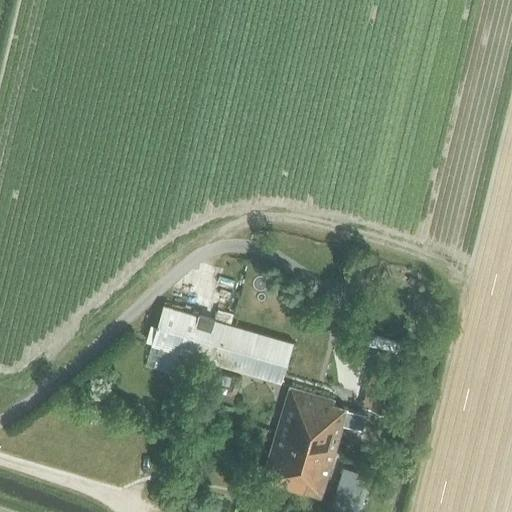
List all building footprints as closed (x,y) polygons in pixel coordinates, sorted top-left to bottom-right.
[(163,306),(145,366),(179,376),(186,355),(225,366),(281,382),(288,362),(294,342),(230,324),(215,319),(215,320),(199,315),(163,306)] [(215,370),(209,392),(209,394),(232,400),(238,377),(215,370)] [(372,406),(389,412),(399,375),(380,371),(372,406)] [(290,385),(262,478),(323,497),(337,450),(335,449),(342,423),(363,430),(367,416),(348,410),(349,407),(335,402),(336,399),(290,385)] [(360,511),(371,474),(343,467),(333,505),(357,511),(360,511)]
